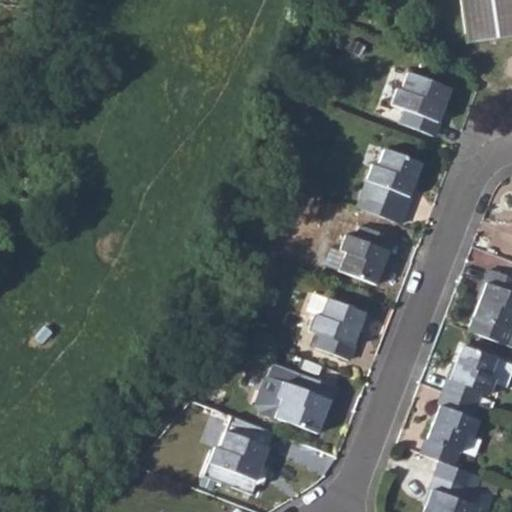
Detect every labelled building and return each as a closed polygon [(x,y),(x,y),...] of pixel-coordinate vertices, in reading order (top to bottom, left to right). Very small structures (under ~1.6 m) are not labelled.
[(511,0),(459,0),(467,47),(511,40),(511,0)] [(399,99),(392,117),(398,119),(394,131),(430,145),(436,129),(434,128),(445,99),(411,86),(405,102),(399,99)] [(372,170),(356,215),(399,230),(410,200),(406,198),(418,169),(384,156),(378,173),(372,170)] [(345,242),(339,258),(346,260),(339,278),(372,291),(384,259),(386,260),(392,244),(357,232),(352,244),(345,242)] [(511,284),(489,276),(482,293),(485,294),(475,322),(469,337),(511,352),(511,284)] [(315,321),(309,336),(316,339),(311,352),(346,366),(353,349),(350,348),(361,318),(329,306),(322,323),(315,321)] [(447,383),(441,395),(476,409),(481,397),(487,399),(491,389),(504,393),(511,372),(511,370),(461,351),(449,384),(447,383)] [(268,419),(316,437),(327,408),(330,409),(336,393),(280,372),(266,412),(268,419)] [(422,442),(418,456),(441,466),(453,471),(465,439),(472,442),(478,426),(471,423),(476,409),(441,395),(436,409),(437,410),(424,443),(422,442)] [(222,454),(215,470),(222,473),(218,486),(252,499),(259,482),(256,481),(267,452),(234,440),(228,456),(222,454)] [(433,496),(426,511),(470,511),(472,508),(466,506),(471,494),(476,497),(482,482),(453,471),(441,466),(430,495),(433,496)]
